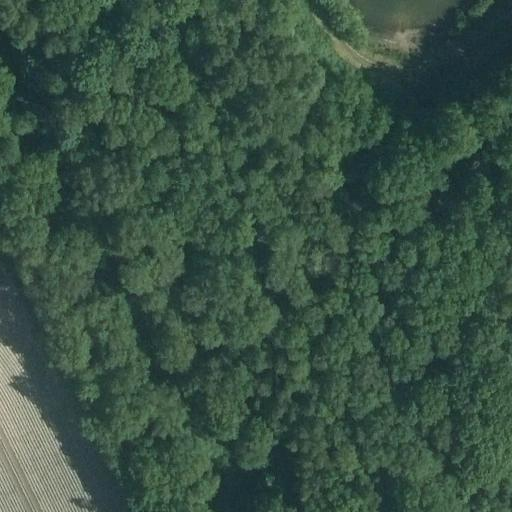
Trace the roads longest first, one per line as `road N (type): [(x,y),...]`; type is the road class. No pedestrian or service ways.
road 1 (unknown): [(163,511),(106,390),(118,352),(154,333)]
road 2 (track): [(420,190),(295,283)]
